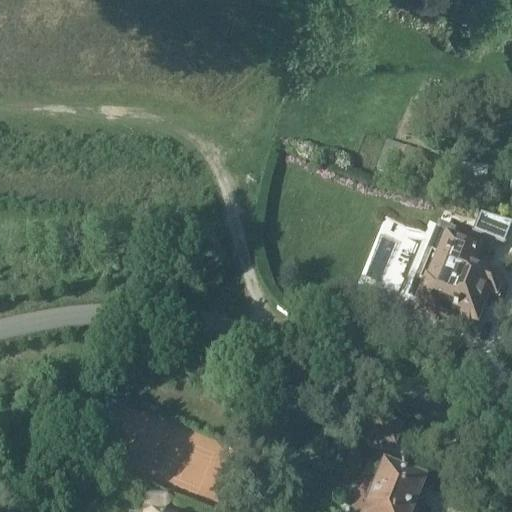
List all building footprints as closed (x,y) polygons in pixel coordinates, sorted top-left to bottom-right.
[(466,0),(456,20),(468,26),(481,0),(466,0)] [(506,285),(469,270),(476,253),(453,243),(446,260),(450,262),(444,275),(442,275),(441,275),(439,275),(437,275),(436,276),(435,277),(434,278),(433,280),(433,282),(432,284),(433,285),(433,286),(434,288),(435,289),(436,290),(438,291),(431,307),(455,317),(451,327),(472,336),(483,309),(485,310),(490,299),(499,303),(506,285)] [(148,267),(148,247),(125,246),(125,266),(148,267)] [(381,443),(394,448),(401,430),(375,419),(363,448),(377,454),(381,443)] [(422,487),(384,472),(375,493),(371,492),(365,505),(370,507),(367,511),(417,511),(420,504),(415,502),(422,487)] [(145,505),(161,509),(163,510),(165,510),(169,509),(172,507),(175,504),(176,500),(149,491),(145,505)]
